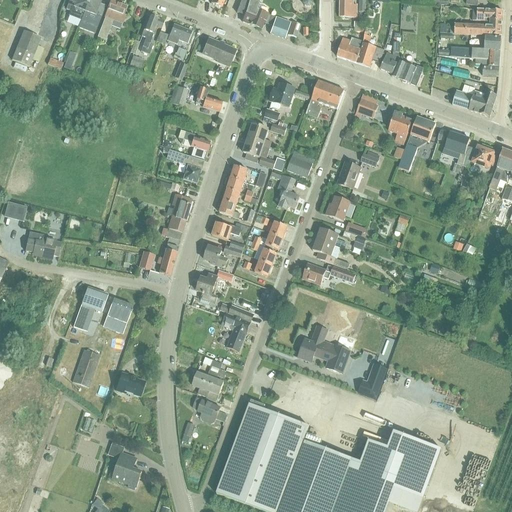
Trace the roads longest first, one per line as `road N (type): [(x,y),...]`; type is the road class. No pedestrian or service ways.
road 1 (residential): [(185,511),(204,495),(357,77)]
road 2 (tertiary): [(177,291),(249,63),(263,49)]
road 3 (tertiary): [(184,511),(162,402),(177,291)]
road 4 (residential): [(0,425),(28,387),(69,272)]
road 5 (tertiary): [(496,133),(357,77)]
road 6 (residential): [(496,133),(509,0)]
road 7 (tertiary): [(263,49),(151,0)]
